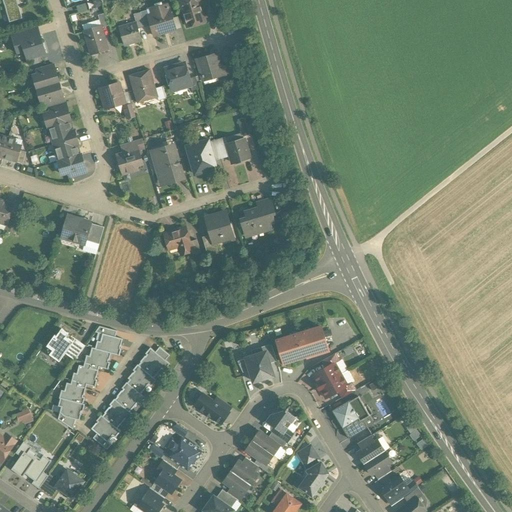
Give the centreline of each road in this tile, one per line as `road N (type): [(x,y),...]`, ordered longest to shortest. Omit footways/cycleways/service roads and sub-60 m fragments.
road 1 (tertiary): [(498,511),(425,400),(358,272)]
road 2 (tertiary): [(347,276),(405,389),(488,511)]
road 3 (track): [(511,489),(396,292)]
road 4 (residential): [(356,480),(299,389),(262,397),(227,447)]
road 5 (track): [(351,257),(511,132)]
road 6 (residential): [(95,207),(152,222),(281,190)]
road 7 (residential): [(201,326),(147,330),(19,298)]
road 8 (tertiary): [(286,94),(341,261)]
road 9 (tertiary): [(351,257),(286,94)]
road 10 (residential): [(230,42),(82,84)]
road 11 (residential): [(166,406),(91,511)]
road 12 (residential): [(82,84),(106,167),(95,207)]
